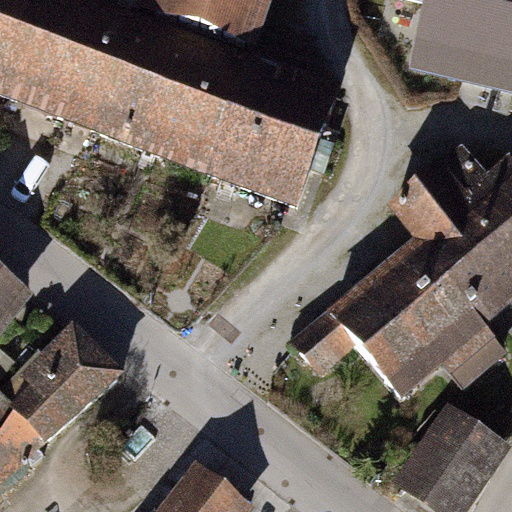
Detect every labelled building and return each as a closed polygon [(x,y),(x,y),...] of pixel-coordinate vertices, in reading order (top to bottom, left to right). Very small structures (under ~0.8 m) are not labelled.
[(250,73),(52,0),(10,0),(0,28),(0,96),(300,207),(338,105),(250,73)] [(148,0),(144,15),(252,50),(267,0),(148,0)] [(511,0),(399,0),(433,8),(420,61),(511,82),(511,0)] [(339,313),(298,348),(325,376),(356,345),(403,401),(442,367),(460,390),(504,354),(482,327),(511,302),(511,178),(491,195),(466,160),(446,173),(444,170),(397,211),(426,247),(343,318),(339,313)] [(0,361),(36,313),(0,284),(0,507),(40,456),(48,463),(128,390),(76,337),(9,408),(0,402),(0,361)] [(463,511),(502,456),(452,422),(408,486),(445,511),(463,511)] [(247,511),(181,462),(143,511),(247,511)]
